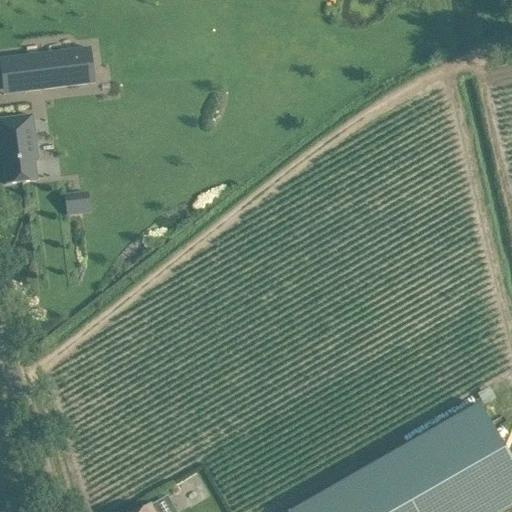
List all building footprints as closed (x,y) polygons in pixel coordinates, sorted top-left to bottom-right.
[(22,57),(0,60),(0,67),(3,95),(26,92),(95,83),(91,49),(22,57)] [(32,116),(0,119),(0,148),(1,148),(6,185),(37,181),(34,161),(38,161),(32,116)] [(33,241),(112,206),(98,176),(19,210),(33,241)] [(511,462),(479,404),(290,511),(501,511),(511,506),(511,462)] [(138,511),(177,511),(168,496),(151,506),(150,505),(138,511)]
